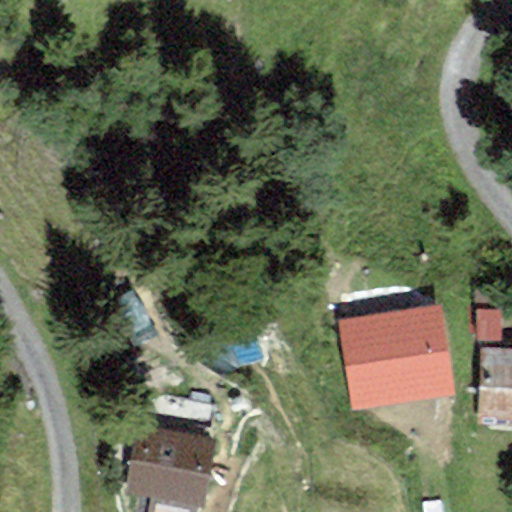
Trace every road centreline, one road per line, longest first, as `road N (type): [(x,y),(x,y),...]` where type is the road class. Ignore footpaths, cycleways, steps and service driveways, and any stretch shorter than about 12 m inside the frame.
road 1 (residential): [(506,0),(469,37),(455,72),(455,112),(479,172),(511,220)]
road 2 (residential): [(69,511),(53,390),(0,284)]
